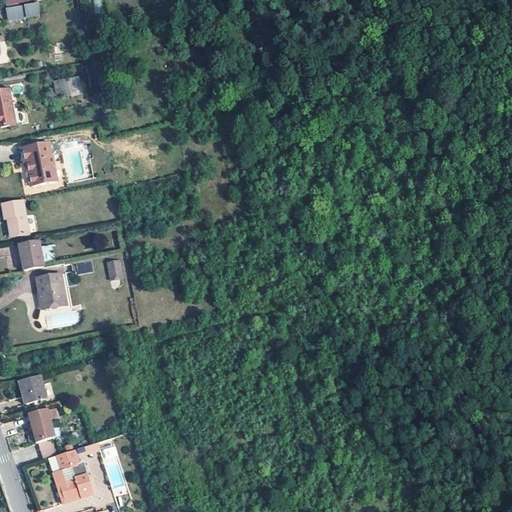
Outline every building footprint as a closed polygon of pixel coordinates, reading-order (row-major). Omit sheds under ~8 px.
[(92,0),(94,14),(102,13),(101,0),(92,0)] [(8,10),(11,21),(41,15),(39,4),(8,10)] [(74,95),(69,77),(61,79),(64,93),(65,97),(74,95)] [(64,93),(61,79),(55,80),(59,94),(64,93)] [(0,128),(16,125),(9,90),(0,91),(0,128)] [(30,161),(35,185),(60,180),(61,180),(52,142),(24,149),(26,162),(30,161)] [(35,185),(30,161),(26,162),(21,162),(26,187),(35,185)] [(35,185),(26,187),(27,194),(61,186),(60,180),(35,185)] [(31,234),(24,200),(3,203),(6,220),(10,219),(12,218),(16,237),(31,234)] [(46,267),(41,241),(21,244),(26,271),(46,267)] [(122,267),(120,259),(109,262),(110,269),(122,267)] [(95,275),(93,260),(72,264),(75,279),(95,275)] [(123,277),(122,267),(110,269),(112,279),(123,277)] [(43,287),(44,296),(41,296),(43,306),(66,301),(62,283),(65,283),(63,273),(38,278),(40,288),(43,287)] [(44,311),(66,306),(66,301),(43,306),(44,311)] [(47,398),(46,393),(41,375),(20,380),(25,397),(27,404),(47,398)] [(28,415),(38,443),(39,443),(54,438),(57,437),(50,418),(58,415),(55,408),(47,411),(47,409),(28,415)] [(59,453),(54,438),(39,443),(45,458),(59,453)] [(100,450),(97,442),(93,443),(77,448),(80,456),(100,450)] [(127,493),(114,446),(100,450),(113,497),(127,493)] [(48,474),(48,475),(51,485),(54,484),(59,499),(66,502),(81,497),(84,496),(79,477),(81,476),(78,466),(77,463),(82,461),(80,456),(77,448),(52,457),(56,471),(48,474)] [(59,499),(54,484),(51,485),(58,504),(66,502),(59,499)]
